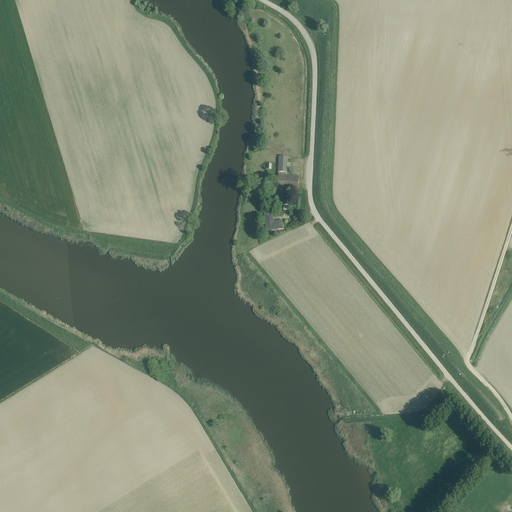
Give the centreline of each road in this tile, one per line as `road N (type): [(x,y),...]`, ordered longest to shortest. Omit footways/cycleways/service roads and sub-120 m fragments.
road 1 (unclassified): [(511,448),(315,215),(312,54),(300,27),(262,0)]
road 2 (track): [(511,223),(467,360),(511,418)]
